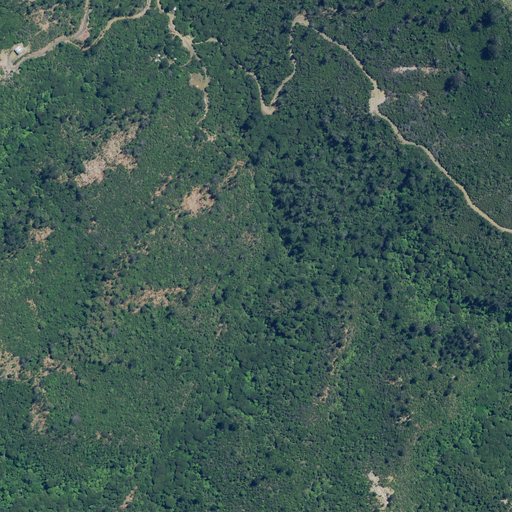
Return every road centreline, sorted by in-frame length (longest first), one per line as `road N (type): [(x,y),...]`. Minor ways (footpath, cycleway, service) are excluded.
road 1 (residential): [(159,0),(179,33),(220,40),(237,55),(266,110),(294,77),(290,27),(303,19),(355,56),(375,83),(376,108),(401,139),(420,145),(465,199),(511,228)]
road 2 (track): [(0,66),(64,39),(91,48),(110,23),(146,11),(149,0)]
